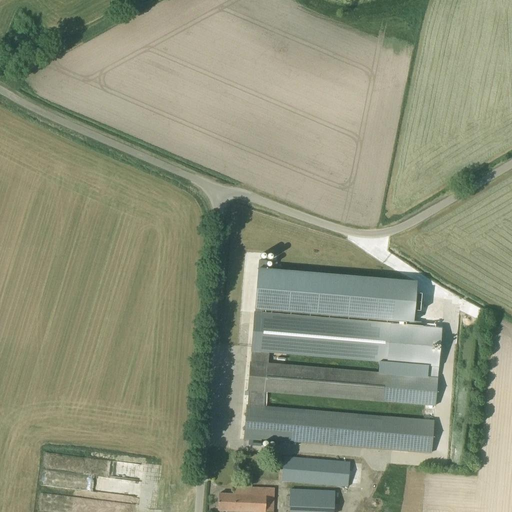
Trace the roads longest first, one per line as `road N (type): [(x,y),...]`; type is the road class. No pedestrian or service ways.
road 1 (unclassified): [(199,511),(219,193)]
road 2 (unclassified): [(219,193),(375,234),(511,161)]
road 3 (unclassified): [(219,193),(0,90)]
